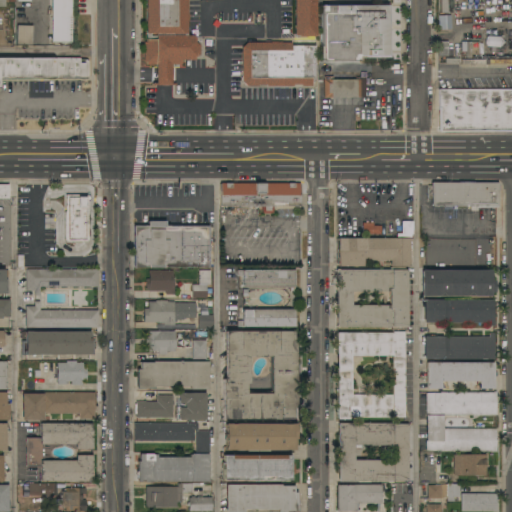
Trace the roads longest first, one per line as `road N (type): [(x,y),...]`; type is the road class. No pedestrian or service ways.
road 1 (residential): [(316,511),(321,158)]
road 2 (tertiary): [(116,509),(116,253)]
road 3 (residential): [(422,159),(421,0)]
road 4 (tertiary): [(116,157),(116,28)]
